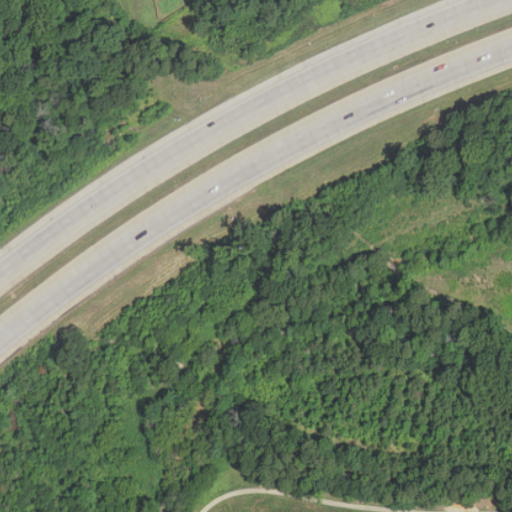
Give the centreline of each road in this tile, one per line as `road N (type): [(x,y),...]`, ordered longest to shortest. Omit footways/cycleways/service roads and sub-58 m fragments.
road 1 (motorway): [(0,338),(255,163),(511,46)]
road 2 (motorway): [(494,0),(241,115),(0,275)]
